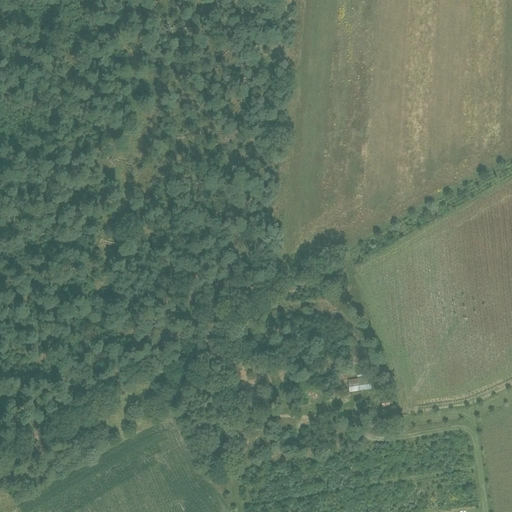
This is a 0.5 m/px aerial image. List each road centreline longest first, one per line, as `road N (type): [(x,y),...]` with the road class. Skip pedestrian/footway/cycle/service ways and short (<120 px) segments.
road 1 (track): [(511,150),(345,248),(353,283),(328,305),(296,302),(230,316),(0,451)]
road 2 (track): [(353,419),(362,434),(379,440),(462,426),(473,434),(485,511)]
